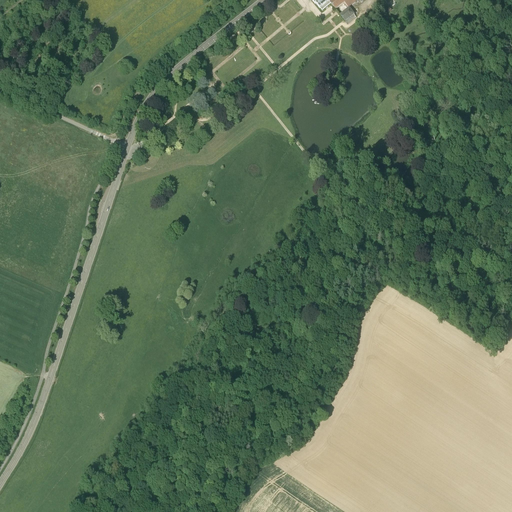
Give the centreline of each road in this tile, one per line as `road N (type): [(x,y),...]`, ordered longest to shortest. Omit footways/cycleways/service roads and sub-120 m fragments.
road 1 (tertiary): [(0,482),(51,376),(128,145)]
road 2 (tertiary): [(128,145),(161,83),(263,0)]
road 3 (unclassified): [(128,145),(0,88)]
